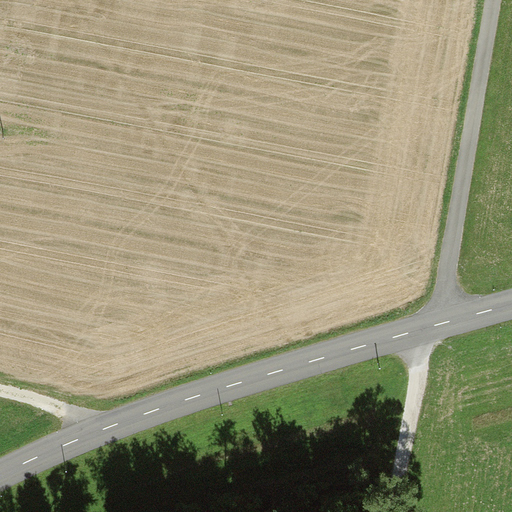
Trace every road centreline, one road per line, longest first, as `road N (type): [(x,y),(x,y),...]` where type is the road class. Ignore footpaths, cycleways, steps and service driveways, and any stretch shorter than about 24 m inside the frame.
road 1 (tertiary): [(439,324),(153,410),(0,475)]
road 2 (unclassified): [(439,324),(493,0)]
road 3 (track): [(419,329),(411,417),(389,511)]
